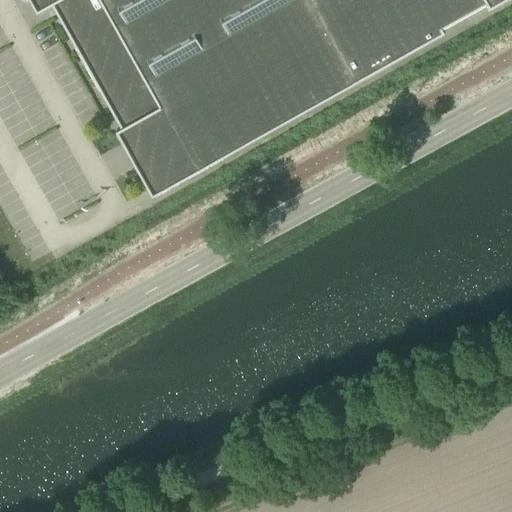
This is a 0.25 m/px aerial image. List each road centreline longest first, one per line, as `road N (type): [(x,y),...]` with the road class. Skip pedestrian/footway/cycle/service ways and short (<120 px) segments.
road 1 (unclassified): [(0,373),(511,93)]
road 2 (track): [(155,511),(511,362)]
road 3 (unknown): [(98,172),(119,158),(123,137),(63,13),(48,6),(12,23)]
